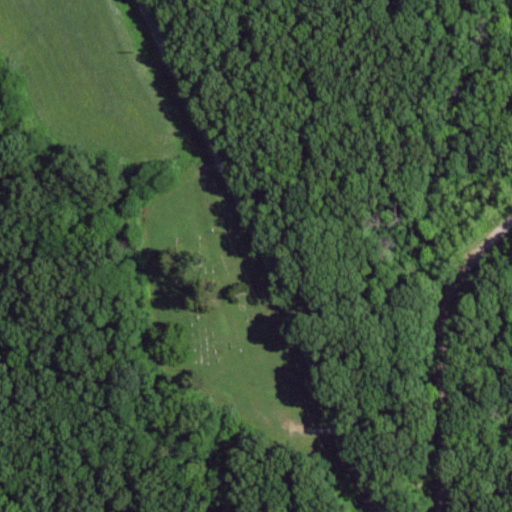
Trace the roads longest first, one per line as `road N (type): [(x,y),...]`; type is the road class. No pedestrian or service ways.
road 1 (residential): [(385,511),(147,0)]
road 2 (residential): [(421,511),(436,463),(448,279),(511,216)]
